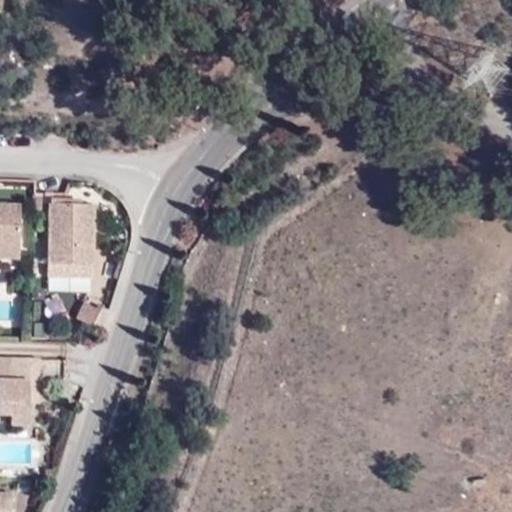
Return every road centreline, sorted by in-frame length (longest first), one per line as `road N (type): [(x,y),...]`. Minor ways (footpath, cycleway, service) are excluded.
road 1 (tertiary): [(64,511),(161,231),(183,192)]
road 2 (tertiary): [(183,192),(226,127),(365,0)]
road 3 (residential): [(0,158),(91,159),(158,176),(183,192)]
